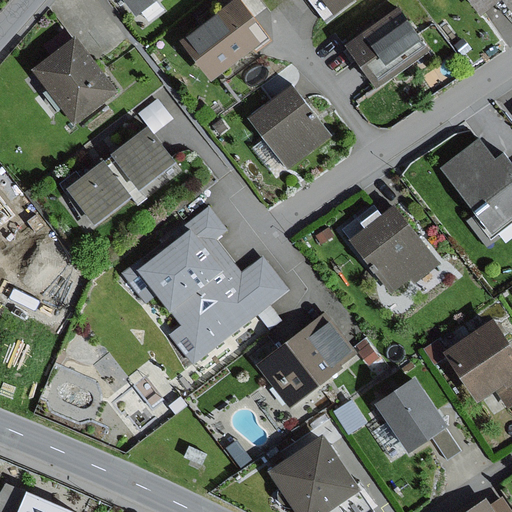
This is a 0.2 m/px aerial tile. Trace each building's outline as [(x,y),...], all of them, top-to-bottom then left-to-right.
[(115,0),(133,23),(162,0),(115,0)] [(319,0),(323,5),(333,17),(353,0),(319,0)] [(511,0),(464,0),(478,18),(490,8),(500,1),(510,14),(511,12),(511,0)] [(235,2),(179,44),(208,83),(255,47),(245,33),(254,26),(235,2)] [(392,12),(342,49),(373,91),(424,54),(392,12)] [(73,40),(30,73),(71,127),(115,94),(73,40)] [(461,40),(453,48),(461,57),(469,50),(461,40)] [(288,87),(245,121),(287,173),(330,138),(296,97),(288,87)] [(157,100),(138,114),(154,135),(172,121),(157,100)] [(205,107),(194,116),(202,126),(213,117),(205,107)] [(221,120),(212,126),(220,136),(229,130),(221,120)] [(144,132),(109,160),(137,195),(172,167),(144,132)] [(475,145),(440,172),(490,237),(511,219),(511,170),(500,154),(488,162),(475,145)] [(100,164),(63,193),(92,229),(129,201),(100,164)] [(208,209),(122,275),(143,303),(153,296),(168,316),(234,266),(215,241),(227,232),(208,209)] [(391,209),(348,244),(391,295),(409,280),(414,286),(438,266),(391,209)] [(328,230),(316,238),(321,245),(333,237),(328,230)] [(241,276),(234,266),(168,316),(178,328),(168,336),(192,367),(288,293),(262,260),(241,276)] [(324,313),(256,367),(289,409),(358,355),(324,313)] [(511,360),(489,325),(441,356),(474,407),(506,386),(511,382),(511,360)] [(368,346),(358,354),(368,367),(379,359),(368,346)] [(414,382),(375,408),(407,457),(432,441),(447,431),(414,382)] [(350,402),(333,413),(349,436),(365,425),(350,402)] [(461,452),(447,431),(432,441),(446,462),(461,452)] [(321,440),(267,475),(291,511),(330,511),(357,495),(352,487),(321,440)] [(188,448),(183,460),(200,467),(205,456),(188,448)] [(0,511),(21,511),(31,489),(9,480),(0,493),(0,511)] [(358,483),(352,487),(357,495),(330,511),(373,511),(376,510),(358,483)] [(80,511),(82,508),(32,487),(31,489),(21,511),(80,511)] [(509,511),(500,499),(486,509),(488,511),(509,511)] [(483,503),(470,511),(488,511),(486,509),(483,503)]
